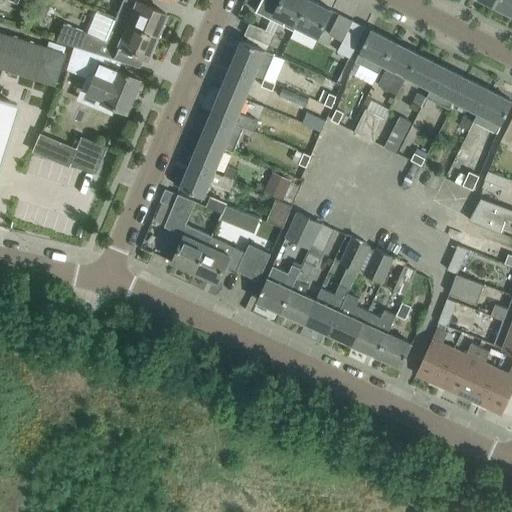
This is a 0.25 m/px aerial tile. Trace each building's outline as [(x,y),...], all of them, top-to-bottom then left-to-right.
[(156,36),(165,13),(147,5),(134,0),(121,0),(114,18),(156,36)] [(296,26),(309,0),(262,0),(256,12),(274,21),(284,26),(294,31),(296,26)] [(323,28),(332,10),(312,0),(309,0),(296,26),(318,37),(323,28)] [(511,14),(511,0),(499,0),(496,7),(511,14)] [(37,1),(31,15),(42,20),(48,6),(37,1)] [(146,59),(156,36),(114,18),(96,10),(86,33),(63,23),(56,41),(95,53),(112,58),(120,61),(139,67),(143,57),(146,59)] [(350,57),(366,27),(340,14),(330,34),(343,40),(337,51),(350,57)] [(0,66),(54,84),(66,46),(48,41),(46,47),(23,40),(27,25),(6,19),(2,33),(0,32),(0,66)] [(273,33),(268,31),(250,23),(245,34),(269,44),(273,33)] [(383,64),(394,41),(372,30),(356,61),(378,73),(383,64)] [(275,54),(266,50),(261,48),(243,40),(233,64),(256,74),(265,78),(275,54)] [(407,77),(419,54),(394,41),(383,64),(387,67),(378,85),(398,95),(407,77)] [(129,100),(138,78),(114,68),(117,61),(120,62),(120,61),(112,58),(95,53),(90,66),(91,67),(93,61),(97,62),(85,91),(101,98),(100,101),(124,112),(125,108),(128,109),(132,101),(129,100)] [(431,89),(443,66),(419,54),(407,77),(431,89)] [(245,99),(256,74),(233,64),(222,89),(245,99)] [(455,101),(466,78),(443,66),(431,89),(427,97),(450,109),(455,101)] [(265,78),(262,85),(273,90),(276,83),(265,78)] [(478,113),(490,90),(466,78),(455,101),(478,113)] [(283,88),(279,97),(321,115),(324,106),(283,88)] [(240,112),(245,99),(222,89),(212,113),(244,127),(254,131),(259,120),(240,112)] [(498,133),(511,105),(511,100),(490,90),(478,113),(474,121),(498,133)] [(417,92),(413,102),(422,107),(427,97),(417,92)] [(329,93),(325,104),(332,107),(337,96),(329,93)] [(337,109),(332,120),(339,123),(344,113),(337,109)] [(375,141),(386,119),(366,109),(355,131),(375,141)] [(297,110),(293,119),(302,123),(306,115),(297,110)] [(302,123),(321,132),(326,121),(308,112),(306,115),(302,123)] [(234,151),(244,127),(212,113),(202,137),(225,147),(234,151)] [(396,152),(412,122),(401,116),(385,147),(396,152)] [(469,131),(474,122),(464,117),(460,126),(469,131)] [(511,119),(501,141),(511,146),(511,119)] [(95,172),(106,147),(106,146),(80,135),(76,147),(69,161),(95,172)] [(214,172),(225,147),(202,137),(192,162),(214,172)] [(65,142),(57,160),(68,165),(69,161),(76,147),(65,142)] [(304,152),(299,163),(307,167),(312,156),(304,152)] [(415,152),(411,160),(422,165),(426,158),(415,152)] [(225,176),(214,172),(192,162),(181,187),(204,197),(210,182),(230,190),(234,180),(225,176)] [(229,167),(225,176),(234,180),(238,171),(229,167)] [(470,171),(463,185),(473,190),(480,176),(470,171)] [(509,179),(489,171),(485,180),(506,188),(509,179)] [(273,175),(266,193),(277,198),(285,202),(293,183),(273,175)] [(211,235),(186,224),(196,202),(179,193),(165,226),(185,235),(173,262),(194,271),(211,235)] [(226,203),(211,196),(206,207),(222,213),(226,203)] [(283,227),(293,205),(285,202),(277,198),(267,220),(283,227)] [(511,209),(482,198),(470,220),(490,228),(501,233),(506,218),(511,220),(511,209)] [(298,211),(286,237),(311,248),(317,235),(322,223),(312,218),(298,211)] [(480,253),(486,239),(490,228),(470,220),(458,245),(480,253)] [(306,283),(316,260),(319,261),(334,229),(323,223),(319,232),(319,231),(317,235),(311,248),(308,255),(301,270),(282,312),(306,323),(316,300),(305,295),(309,285),(306,283)] [(490,228),(486,239),(508,248),(511,238),(501,233),(490,228)] [(259,280),(271,253),(250,243),(246,251),(211,235),(194,271),(218,282),(226,265),(259,280)] [(359,271),(371,245),(353,237),(341,262),(359,271)] [(395,257),(377,248),(365,274),(384,282),(395,257)] [(466,253),(457,249),(448,269),(457,274),(466,253)] [(404,295),(416,270),(405,265),(394,290),(404,295)] [(292,289),(301,270),(292,266),(283,284),(268,277),(257,300),(282,312),(292,289)] [(457,274),(450,293),(477,304),(485,284),(457,274)] [(340,310),(348,292),(350,289),(339,284),(334,294),(321,288),(316,300),(306,323),(330,334),(340,310)] [(354,345),(369,311),(356,305),(359,297),(348,292),(340,310),(330,334),(354,345)] [(511,321),(511,297),(508,308),(496,304),(492,314),(504,319),(504,318),(511,321)] [(448,326),(455,307),(446,304),(439,323),(448,326)] [(401,305),(397,314),(397,315),(405,319),(410,309),(401,305)] [(60,319),(63,308),(52,306),(50,316),(60,319)] [(378,355),(388,333),(397,315),(397,314),(386,309),(382,317),(369,311),(354,345),(378,355)] [(511,350),(511,321),(504,318),(504,319),(494,344),(511,350)] [(438,384),(455,348),(443,343),(448,331),(438,327),(416,374),(438,384)] [(402,367),(413,344),(388,333),(378,355),(402,367)] [(459,394),(481,347),(472,342),(467,353),(455,348),(438,384),(459,394)] [(481,404),(497,368),(486,362),(491,351),(481,347),(459,394),(481,404)] [(198,379),(202,369),(192,366),(189,376),(198,379)] [(503,414),(511,393),(511,366),(509,373),(497,368),(481,404),(503,414)]
